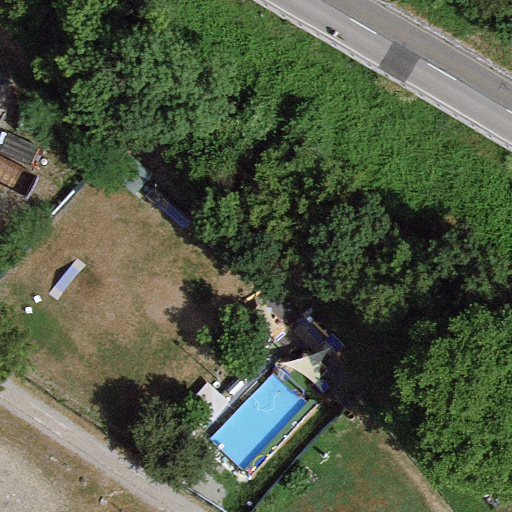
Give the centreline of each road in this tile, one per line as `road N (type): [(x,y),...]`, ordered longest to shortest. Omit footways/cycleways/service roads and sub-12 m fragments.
road 1 (tertiary): [(511,114),(317,0)]
road 2 (track): [(0,411),(141,511)]
